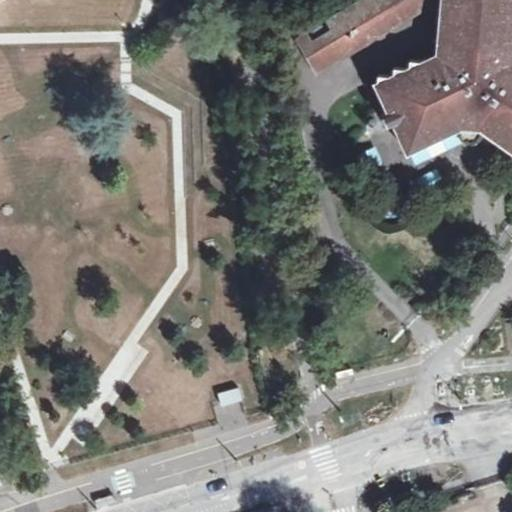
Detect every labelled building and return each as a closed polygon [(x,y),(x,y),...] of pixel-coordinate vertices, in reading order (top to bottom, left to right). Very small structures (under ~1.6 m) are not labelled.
[(429,1),(432,1),(432,0),(358,0),(329,18),(348,49),(429,1)] [(391,107),(395,117),(408,143),(456,121),(457,124),(464,120),(477,121),(485,126),(487,123),(511,140),(511,56),(504,52),(506,44),(511,45),(511,41),(511,0),(445,0),(445,2),(443,39),(451,40),(451,46),(425,58),(426,61),(379,83),(391,107)] [(388,120),(395,117),(391,107),(383,110),(388,120)] [(464,120),(457,124),(463,136),(476,138),(485,126),(477,121),(464,120)] [(239,385),(211,392),(215,408),(243,401),(239,385)]
